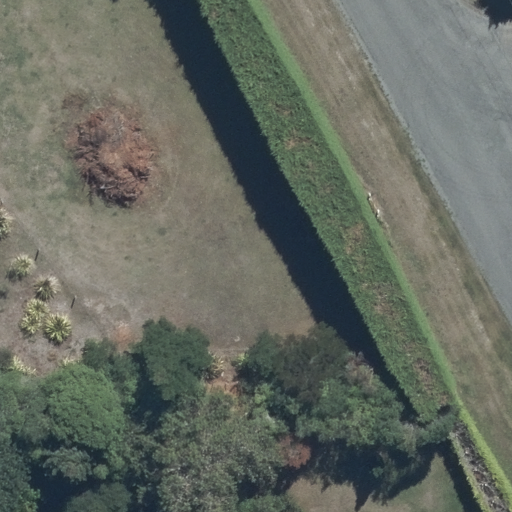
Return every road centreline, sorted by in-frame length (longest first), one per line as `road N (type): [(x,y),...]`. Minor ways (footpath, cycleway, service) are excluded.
road 1 (unclassified): [(380,0),(455,140)]
road 2 (unclassified): [(455,140),(511,246)]
